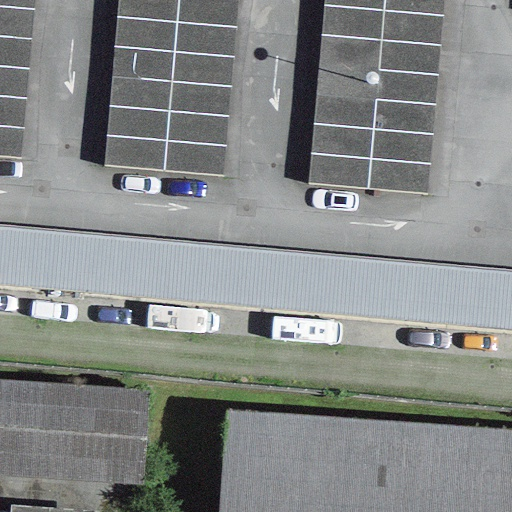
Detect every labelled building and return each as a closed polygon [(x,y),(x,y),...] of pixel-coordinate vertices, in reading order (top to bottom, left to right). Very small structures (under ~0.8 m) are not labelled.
[(33,0),(0,0),(0,158),(20,160),(33,0)] [(236,0),(117,0),(103,170),(222,180),(236,0)] [(441,0),(322,0),(307,187),(425,197),(441,0)] [(511,274),(0,229),(0,288),(511,334),(511,274)] [(150,396),(0,384),(0,479),(143,490),(150,396)] [(511,511),(511,438),(229,418),(222,511),(511,511)]
